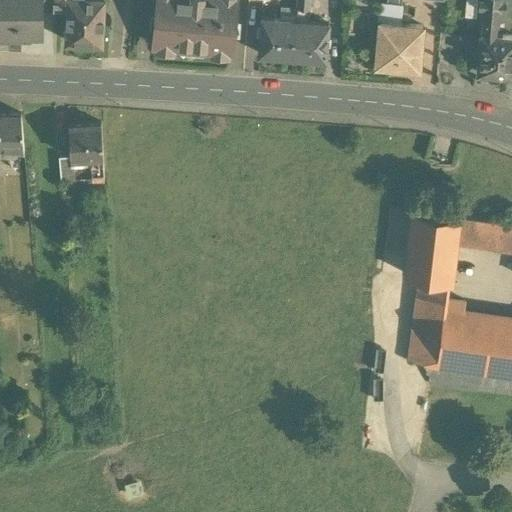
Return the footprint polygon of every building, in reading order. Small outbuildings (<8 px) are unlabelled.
[(0,0),(0,34),(8,35),(8,41),(21,41),(21,35),(41,35),(41,11),(40,0),(0,0)] [(52,0),(40,0),(41,11),(53,11),(53,7),(53,1),(52,0)] [(157,0),(154,46),(232,52),(236,0),(157,0)] [(297,0),(296,19),(308,20),(309,8),(309,0),(297,0)] [(505,0),(478,0),(477,17),(483,18),(481,34),(495,35),(496,25),(498,25),(499,19),(504,19),(505,0)] [(86,1),(68,1),(53,1),(53,7),(65,8),(65,41),(102,41),(102,8),(86,8),(86,1)] [(296,19),(261,16),(258,53),(292,56),(296,19)] [(308,20),(296,19),(292,56),(325,59),(328,22),(308,20)] [(421,26),(386,23),(382,65),(418,68),(421,26)] [(495,35),(481,34),(478,73),(511,75),(511,36),(502,36),(502,39),(495,39),(495,35)] [(9,114),(0,113),(0,148),(9,148),(9,114)] [(9,114),(9,148),(23,148),(21,116),(9,114)] [(101,122),(69,124),(70,135),(65,136),(66,147),(70,147),(71,158),(91,157),(103,156),(101,122)] [(103,156),(91,157),(92,174),(95,174),(96,179),(104,179),(103,156)] [(99,189),(86,190),(86,194),(98,203),(108,203),(107,195),(99,189)] [(458,220),(414,214),(405,278),(419,280),(417,297),(444,300),(449,284),(454,247),(458,220)] [(511,227),(458,220),(454,247),(461,248),(461,243),(511,249),(511,227)] [(444,300),(417,297),(410,362),(437,365),(444,300)] [(511,319),(463,313),(463,303),(444,300),(437,365),(479,371),(511,374),(511,319)] [(479,371),(437,365),(433,386),(476,391),(479,371)] [(511,374),(479,371),(476,391),(511,395),(511,374)]
